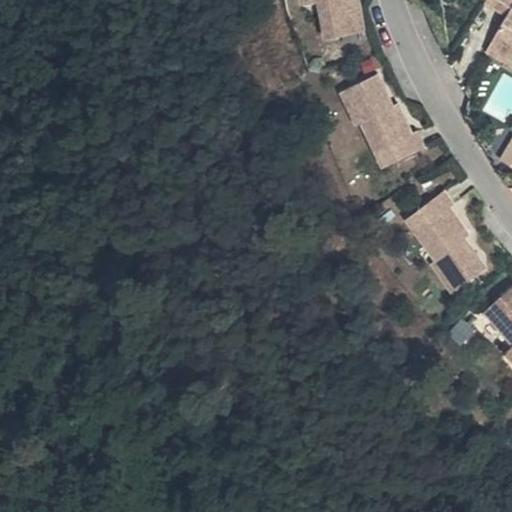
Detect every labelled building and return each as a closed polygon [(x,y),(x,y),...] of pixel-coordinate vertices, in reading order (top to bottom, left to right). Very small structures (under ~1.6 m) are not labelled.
[(310,0),(311,5),(316,45),(353,40),(347,0),(310,0)] [(473,8),(488,17),(498,0),(477,0),(474,6),(473,8)] [(506,0),(498,0),(488,17),(495,20),(503,7),(506,0)] [(495,20),(481,45),(511,62),(511,12),(503,7),(495,20)] [(511,72),(511,62),(481,45),(475,54),(510,75),(511,72)] [(371,82),(336,100),(352,132),(358,129),(373,160),(388,153),(395,168),(419,155),(412,141),(407,143),(399,127),(395,129),(388,113),(371,82)] [(399,127),(391,112),(388,113),(395,129),(399,127)] [(511,176),(511,144),(510,143),(495,166),(511,176)] [(395,168),(388,153),(373,160),(381,175),(395,168)] [(453,297),(482,273),(459,245),(448,233),(452,229),(442,217),(446,213),(435,200),(414,217),(424,230),(412,240),(434,266),(430,269),(453,297)] [(402,227),(412,240),(424,230),(414,217),(402,227)] [(448,233),(459,245),(463,242),(452,229),(448,233)] [(496,357),(511,376),(511,288),(469,324),(496,357)] [(511,389),(511,376),(496,357),(487,365),(510,391),(511,389)]
